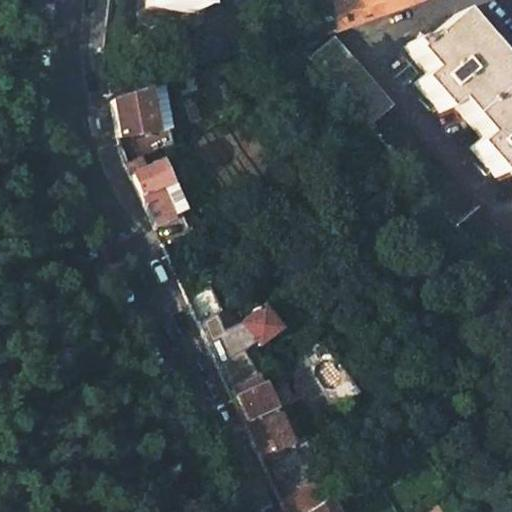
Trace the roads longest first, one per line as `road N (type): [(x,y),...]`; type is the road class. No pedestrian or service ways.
road 1 (tertiary): [(69,0),(67,66),(83,149),(252,511)]
road 2 (unknown): [(447,0),(400,31),(394,81),(511,232)]
